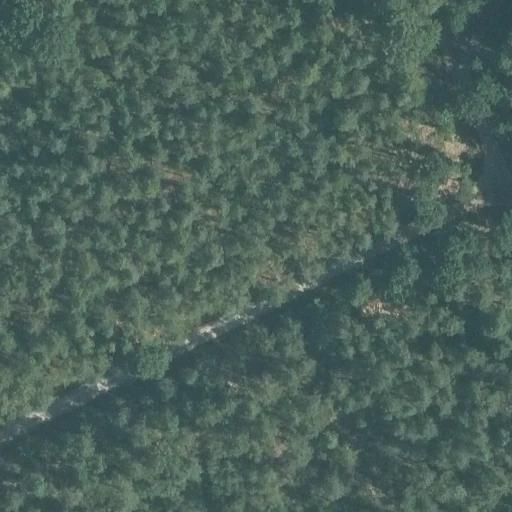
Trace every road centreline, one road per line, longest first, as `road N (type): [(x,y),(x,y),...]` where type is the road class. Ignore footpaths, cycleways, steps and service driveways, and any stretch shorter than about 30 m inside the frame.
road 1 (track): [(503,177),(0,436)]
road 2 (track): [(503,177),(447,59)]
